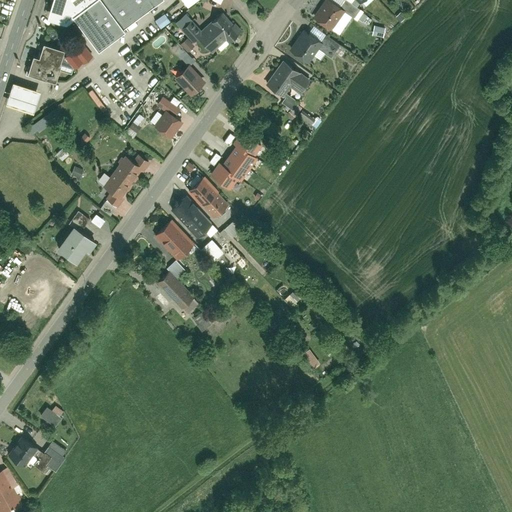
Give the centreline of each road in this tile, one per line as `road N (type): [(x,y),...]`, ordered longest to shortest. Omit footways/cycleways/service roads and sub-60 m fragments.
road 1 (residential): [(268,34),(0,405)]
road 2 (unknown): [(0,138),(187,0)]
